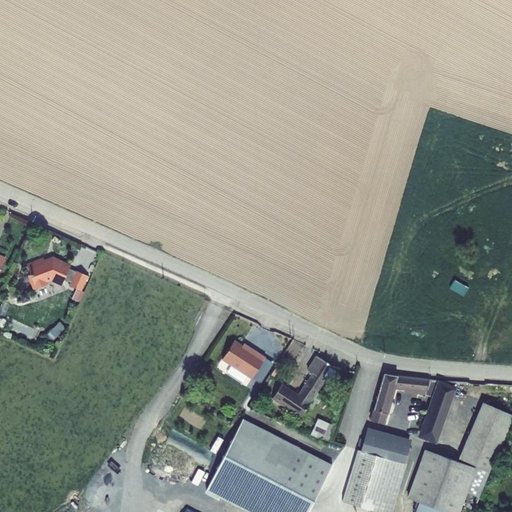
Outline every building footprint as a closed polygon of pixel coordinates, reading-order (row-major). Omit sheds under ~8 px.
[(0,281),(9,262),(0,258),(0,281)] [(50,282),(56,279),(57,279),(58,283),(62,284),(65,283),(67,284),(68,280),(73,268),(74,267),(56,260),(49,263),(47,259),(30,266),(35,276),(33,277),(39,291),(51,286),(50,282)] [(68,280),(75,283),(80,271),(73,268),(68,280)] [(74,285),(86,291),(92,276),(80,270),(80,271),(75,283),(74,285)] [(254,354),(238,344),(225,363),(256,383),(270,361),(255,352),(254,354)] [(334,368),(314,355),(308,365),(315,369),(299,394),(281,382),(272,396),(305,417),(312,406),(309,404),(326,377),(340,380),(343,370),(334,368)] [(390,413),(398,387),(400,376),(386,373),(376,409),(390,413)] [(398,387),(408,388),(410,377),(400,376),(398,387)] [(410,377),(408,388),(426,391),(429,380),(410,377)] [(438,384),(439,380),(429,380),(426,391),(425,394),(433,397),(420,436),(434,441),(452,389),(438,384)] [(492,471),(511,424),(511,418),(485,407),(464,460),(492,471)] [(295,458),(301,446),(244,417),(238,429),(295,458)] [(328,449),(335,434),(317,424),(309,440),(328,449)] [(371,426),(365,448),(406,461),(412,438),(371,426)] [(311,511),(336,464),(301,446),(295,458),(238,429),(212,478),(270,508),(267,511),(311,511)] [(389,511),(390,511),(406,461),(365,448),(356,482),(351,500),(389,511)] [(424,450),(407,496),(418,500),(418,502),(421,504),(417,511),(448,511),(449,511),(451,511),(459,511),(476,468),(424,450)] [(207,488),(252,511),(267,511),(270,508),(212,478),(207,488)]
